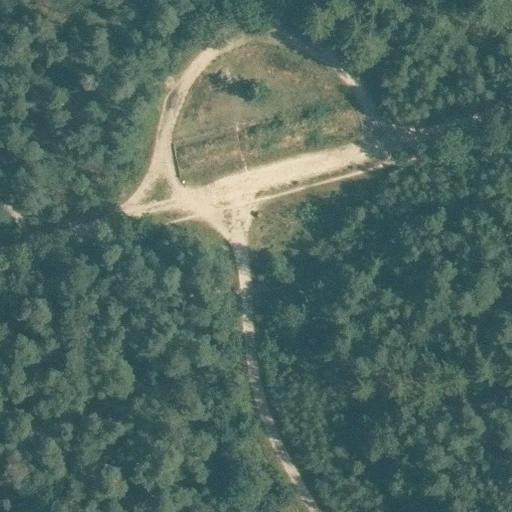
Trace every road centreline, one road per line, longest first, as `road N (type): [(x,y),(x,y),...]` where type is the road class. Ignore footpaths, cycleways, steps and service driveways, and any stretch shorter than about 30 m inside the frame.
road 1 (unknown): [(511,207),(426,218),(380,256),(266,306),(93,306),(57,284),(18,210),(0,202)]
road 2 (track): [(300,511),(277,477),(248,353),(233,238)]
road 3 (track): [(227,39),(273,35),(312,46),(344,71),(363,107),(368,147)]
road 4 (track): [(368,147),(345,204),(313,231),(274,242),(233,238)]
road 5 (track): [(175,194),(163,165),(166,102),(182,75),(227,39)]
road 6 (track): [(175,194),(0,243)]
road 7 (track): [(368,147),(511,107)]
